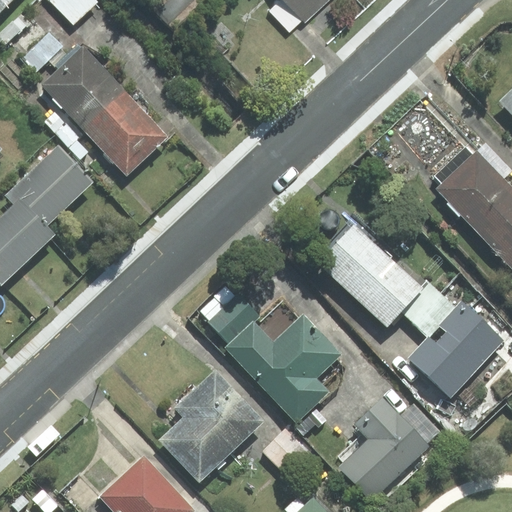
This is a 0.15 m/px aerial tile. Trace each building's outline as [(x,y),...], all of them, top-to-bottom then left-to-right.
[(0,0),(0,18),(19,0),(0,0)] [(96,6),(90,0),(37,0),(29,7),(54,35),(69,22),(73,27),(96,6)] [(306,22),(328,0),(278,0),(269,9),(289,30),(302,18),(306,22)] [(30,29),(18,18),(0,36),(0,42),(8,51),(30,29)] [(62,49),(47,34),(21,61),(37,76),(62,49)] [(79,160),(94,146),(128,181),(169,141),(83,50),(41,90),(60,110),(45,124),(79,160)] [(511,92),(501,102),(511,113),(511,92)] [(4,199),(12,208),(0,219),(0,287),(2,290),(54,240),(45,231),(93,184),(58,147),(4,199)] [(511,189),(477,153),(472,157),(464,148),(433,178),(440,185),(433,192),(511,274),(511,189)] [(370,202),(355,216),(371,233),(386,219),(370,202)] [(490,391),(474,373),(505,341),(453,291),(445,299),(425,280),(418,287),(352,224),(315,263),(384,329),(399,314),(426,339),(406,360),(421,374),(410,387),(437,412),(454,394),(468,410),(490,391)] [(227,346),(223,349),(312,444),(324,432),(308,414),(330,394),(316,380),(341,357),(306,320),(273,351),(219,293),(204,308),(212,317),(206,323),(227,346)] [(156,441),(197,485),(265,421),(241,395),(239,397),(214,372),(174,410),(181,417),(156,441)] [(366,440),(336,468),(368,504),(380,493),(387,502),(427,465),(419,456),(442,435),(413,403),(399,416),(380,395),(350,423),(366,440)] [(286,429),(261,452),(287,479),(312,456),(286,429)] [(192,511),(193,511),(143,458),(100,499),(111,511),(192,511)] [(282,511),(283,511),(321,511),(311,501),(304,508),(295,499),(282,511)]
